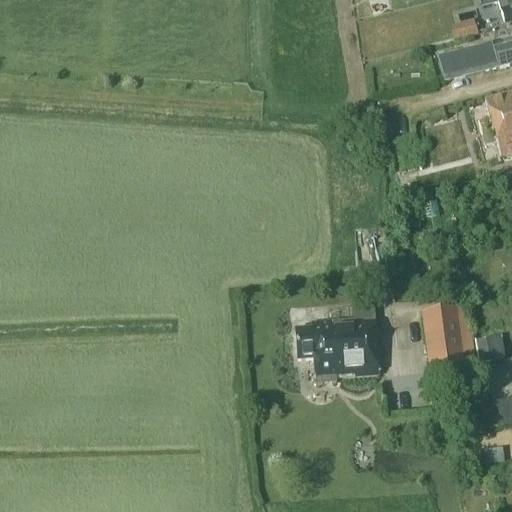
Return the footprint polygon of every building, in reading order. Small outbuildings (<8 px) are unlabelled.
[(511,0),(478,0),(481,9),(497,5),(503,27),(511,24),(511,0)] [(474,22),(450,29),(454,43),(478,36),(474,22)] [(443,85),(511,66),(511,38),(501,41),(503,46),(493,49),(492,44),(436,58),(443,85)] [(511,96),(484,104),(500,158),(511,154),(511,96)] [(437,166),(473,159),(465,118),(429,125),(437,166)] [(511,173),(500,176),(503,187),(511,184),(511,173)] [(409,187),(397,189),(399,201),(411,198),(409,187)] [(336,384),(336,381),(379,378),(379,371),(374,306),(352,308),(353,321),(313,325),(314,330),(296,332),(298,362),(314,361),(316,386),(336,384)] [(465,368),(458,308),(420,313),(428,373),(465,368)] [(500,337),(474,342),(478,366),(504,362),(500,337)] [(511,400),(473,408),(478,432),(511,425),(511,400)]
